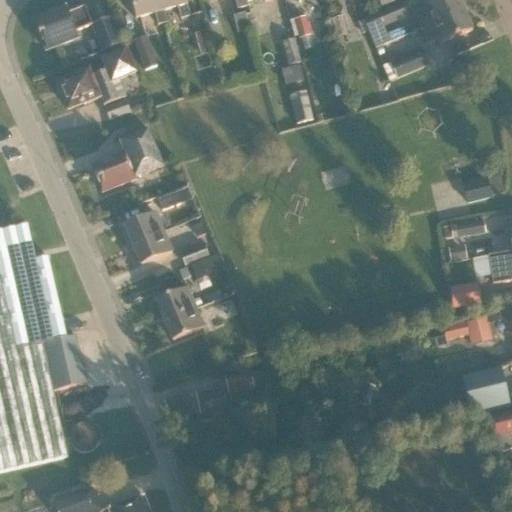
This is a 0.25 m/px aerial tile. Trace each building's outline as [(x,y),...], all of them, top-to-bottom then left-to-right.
[(157,0),(132,0),(141,32),(164,26),(157,0)] [(181,0),(157,0),(164,26),(187,20),(181,0)] [(237,0),(213,0),(215,8),(238,2),(237,0)] [(421,31),(463,14),(457,0),(437,0),(424,6),(425,9),(414,14),(421,31)] [(376,28),(378,31),(407,18),(401,4),(358,23),(363,34),(376,28)] [(311,15),(295,21),(290,5),(273,11),(283,42),(316,30),(311,15)] [(91,27),(84,8),(67,15),(65,9),(33,22),(46,52),(77,39),(75,33),(91,27)] [(472,34),(463,14),(421,31),(428,47),(439,43),(441,47),(472,34)] [(91,27),(102,53),(120,46),(110,19),(91,27)] [(151,36),(138,41),(150,71),(163,66),(151,36)] [(282,44),(288,68),(300,64),(294,41),(282,44)] [(106,71),(91,77),(89,71),(57,84),(68,111),(83,104),(84,106),(100,100),(103,107),(125,98),(118,81),(135,74),(125,50),(101,60),(106,71)] [(382,67),(389,84),(429,67),(421,50),(382,67)] [(305,93),(289,97),(296,126),(312,121),(305,93)] [(104,110),(109,122),(130,114),(126,102),(104,110)] [(158,132),(150,136),(147,130),(118,142),(123,156),(91,169),(101,195),(134,181),(133,179),(162,167),(161,165),(170,161),(158,132)] [(509,195),(507,174),(496,175),(498,195),(509,195)] [(492,201),(488,182),(462,187),(466,207),(492,201)] [(179,206),(188,202),(183,191),(174,195),(179,206)] [(124,226),(132,247),(163,234),(154,214),(124,226)] [(485,235),(482,222),(442,229),(445,242),(485,235)] [(194,242),(206,237),(201,225),(189,230),(194,242)] [(0,477),(68,462),(53,396),(60,394),(62,405),(84,400),(81,388),(88,386),(77,340),(66,341),(47,259),(37,262),(29,228),(0,234),(0,477)] [(163,234),(132,247),(141,267),(171,254),(163,234)] [(180,255),(185,268),(208,258),(203,246),(180,255)] [(466,261),(464,247),(448,250),(450,264),(466,261)] [(511,254),(508,255),(489,259),(493,286),(511,283),(511,254)] [(220,271),(215,257),(190,267),(195,280),(220,271)] [(480,305),(478,295),(465,297),(463,286),(452,288),(449,289),(452,308),(452,310),(456,309),(480,305)] [(164,322),(194,309),(186,289),(155,302),(164,322)] [(203,330),(194,309),(164,322),(172,342),(203,330)] [(486,319),(466,325),(472,347),(492,342),(486,319)] [(456,339),(468,336),(465,324),(453,327),(456,339)] [(508,403),(501,370),(461,380),(469,412),(508,403)] [(224,380),(228,395),(253,389),(250,374),(224,380)] [(358,401),(374,407),(381,388),(364,382),(358,401)] [(195,395),(163,403),(170,420),(196,414),(198,425),(215,421),(213,413),(227,410),(222,389),(195,396),(195,395)] [(511,430),(511,418),(492,423),(495,435),(511,430)] [(511,452),(500,455),(508,485),(511,484),(511,452)] [(99,511),(92,492),(52,507),(53,511),(99,511)] [(370,511),(369,504),(365,505),(363,497),(347,501),(349,509),(347,509),(347,511),(370,511)] [(108,511),(148,511),(143,499),(108,511)]
